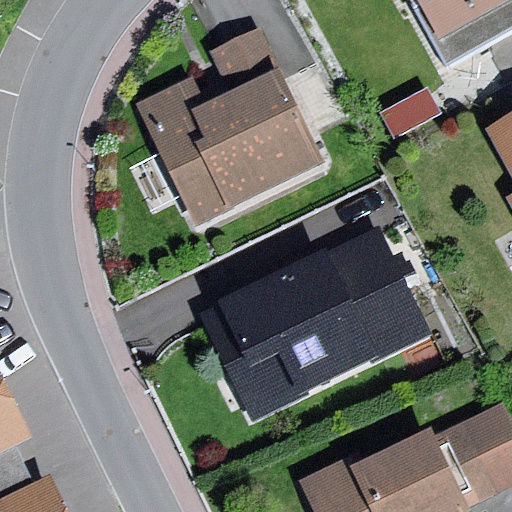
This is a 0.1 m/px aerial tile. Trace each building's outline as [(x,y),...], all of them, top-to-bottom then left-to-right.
[(511,0),(403,0),(444,78),(511,43),(511,0)] [(194,87),(135,116),(195,239),(322,177),(278,86),(288,81),(266,35),(210,63),(230,105),(208,115),(194,87)] [(511,125),(486,140),(511,187),(511,204),(504,209),(511,223),(511,125)] [(383,242),(203,326),(253,432),(432,348),(383,242)] [(0,397),(0,461),(24,451),(0,397)] [(347,467),(296,493),(305,511),(474,511),(511,493),(511,434),(502,414),(432,448),(428,439),(352,477),(347,467)] [(58,511),(47,489),(0,511),(58,511)]
